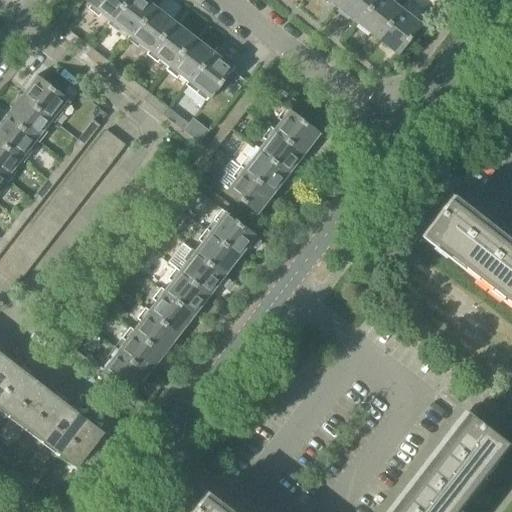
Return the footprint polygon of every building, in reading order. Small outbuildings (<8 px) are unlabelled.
[(107,25),(126,0),(93,0),(87,9),(97,17),(100,15),(109,21),(106,24),(107,25)] [(127,40),(153,6),(145,0),(126,0),(107,25),(117,32),(119,30),(128,37),(126,40),(127,40)] [(325,0),(336,9),(343,0),(325,0)] [(357,24),(375,0),(343,0),(336,9),(357,24)] [(377,40),(400,10),(387,0),(375,0),(357,24),(377,40)] [(146,55),(173,21),(153,6),(127,40),(137,48),(139,45),(148,52),(145,55),(146,55)] [(397,56),(421,26),(400,10),(377,40),(397,56)] [(166,70),(192,37),(173,21),(146,55),(156,63),(158,60),(167,67),(165,70),(166,70)] [(84,54),(89,48),(69,32),(64,39),(84,54)] [(185,86),(212,52),(192,37),(166,70),(176,78),(178,75),(187,82),(185,85),(185,86)] [(104,70),(109,63),(89,48),(84,54),(104,70)] [(212,52),(185,86),(195,93),(197,91),(208,99),(232,68),(212,52)] [(123,85),(128,78),(109,63),(104,70),(123,85)] [(20,96),(53,122),(61,112),(59,110),(66,100),(35,76),(20,96)] [(143,100),(148,93),(128,78),(123,85),(143,100)] [(262,91),(255,85),(239,106),(246,112),(262,91)] [(162,115),(168,109),(148,93),(143,100),(162,115)] [(53,122),(20,96),(4,116),(35,140),(38,142),(46,131),(43,130),(50,121),(53,122)] [(231,131),(246,112),(239,106),(224,126),(231,131)] [(162,115),(183,131),(188,125),(168,109),(162,115)] [(268,129),(303,156),(319,135),(284,109),(276,119),(279,121),(272,130),(269,128),(268,129)] [(28,149),(35,140),(4,116),(0,121),(0,143),(23,161),(31,151),(28,149)] [(83,146),(99,126),(92,121),(77,141),(83,146)] [(216,151),(231,131),(224,126),(209,146),(216,151)] [(288,175),(303,156),(268,129),(261,139),(264,141),(257,150),(254,148),(253,149),(255,150),(288,175)] [(117,156),(124,146),(105,131),(98,141),(117,156)] [(68,165),(83,146),(77,141),(61,160),(68,165)] [(110,165),(117,156),(98,141),(90,150),(110,165)] [(23,162),(23,161),(0,143),(0,175),(7,181),(15,171),(13,169),(20,160),(23,162)] [(200,171),(216,151),(209,146),(193,165),(200,171)] [(288,175),(255,150),(253,149),(246,158),(249,160),(242,169),(239,167),(238,168),(255,181),(273,195),(288,175)] [(102,174),(110,165),(90,150),(83,159),(102,174)] [(95,184),(102,174),(83,159),(76,169),(95,184)] [(53,185),(68,165),(61,160),(46,180),(53,185)] [(273,195),(255,181),(238,168),(231,178),(233,180),(225,191),(257,215),(273,195)] [(88,193),(95,184),(76,169),(69,178),(88,193)] [(81,202),(88,193),(69,178),(61,187),(81,202)] [(38,205),(53,185),(46,180),(31,200),(38,205)] [(73,212),(81,202),(61,187),(54,197),(73,212)] [(182,212),(197,192),(190,187),(175,207),(182,212)] [(451,195),(419,236),(447,258),(474,279),(501,300),(511,308),(511,242),(506,238),(479,216),(451,195)] [(66,221),(73,212),(54,197),(47,206),(66,221)] [(22,224),(38,205),(31,200),(16,219),(22,224)] [(59,230),(66,221),(47,206),(40,215),(59,230)] [(166,232),(182,212),(175,207),(160,227),(166,232)] [(239,257),(255,237),(221,210),(213,221),(215,223),(209,232),(206,230),(205,230),(239,257)] [(52,239),(59,230),(40,215),(32,225),(52,239)] [(7,244),(22,224),(16,219),(0,239),(7,244)] [(44,249),(52,239),(32,225),(25,234),(44,249)] [(151,252),(166,232),(160,227),(144,246),(151,252)] [(224,277),(239,257),(205,230),(197,240),(200,242),(193,251),(190,249),(190,250),(224,277)] [(37,258),(44,249),(25,234),(18,243),(37,258)] [(30,267),(37,258),(18,243),(11,252),(30,267)] [(182,244),(167,264),(175,270),(209,296),(224,277),(190,250),(182,244)] [(136,271),(151,252),(144,246),(129,266),(136,271)] [(23,277),(30,267),(11,252),(4,262),(8,265),(23,277)] [(23,277),(8,265),(4,262),(0,266),(0,274),(15,287),(23,277)] [(120,291),(136,271),(129,266),(114,286),(120,291)] [(194,316),(209,296),(175,270),(167,280),(170,282),(163,291),(160,288),(159,290),(194,316)] [(379,288),(378,288),(368,280),(358,292),(369,300),(379,288)] [(105,311),(120,291),(114,286),(98,306),(105,311)] [(178,336),(194,316),(159,290),(151,300),(154,302),(147,311),(145,308),(144,309),(178,336)] [(90,330),(105,311),(98,306),(83,325),(90,330)] [(163,356),(178,336),(144,309),(136,319),(139,321),(132,330),(129,328),(129,329),(163,356)] [(74,351),(90,330),(83,325),(68,345),(74,351)] [(148,375),(163,356),(129,329),(121,339),(124,341),(117,350),(114,348),(113,348),(148,375)] [(132,396),(148,375),(113,348),(106,358),(109,360),(101,371),(132,396)] [(0,393),(19,369),(3,356),(0,359),(0,393)] [(0,404),(11,413),(36,381),(19,369),(0,393),(0,404)] [(28,426),(52,394),(36,381),(11,413),(28,426)] [(44,439),(69,407),(52,394),(28,426),(44,439)] [(61,452),(85,420),(69,407),(44,439),(61,452)] [(193,507),(189,511),(452,511),(460,503),(483,473),(506,444),(468,414),(445,444),(422,473),(400,502),(392,511),(232,511),(206,491),(193,507)] [(78,465),(102,433),(85,420),(61,452),(78,465)]
